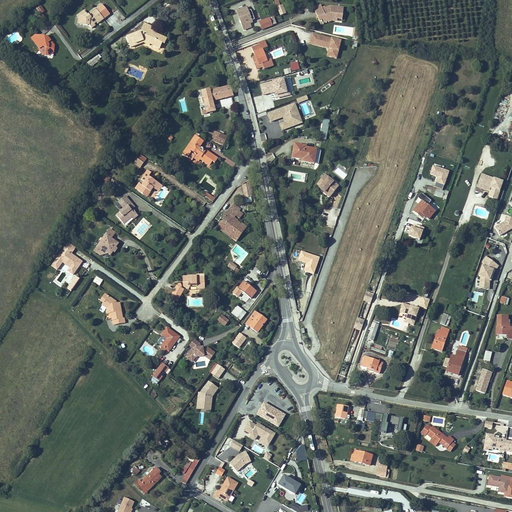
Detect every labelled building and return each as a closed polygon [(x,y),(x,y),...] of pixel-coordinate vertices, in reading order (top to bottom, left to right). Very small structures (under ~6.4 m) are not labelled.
[(320,4),(313,5),(319,20),(322,18),(324,22),(328,20),(329,21),(331,20),(336,20),(337,17),(342,18),(343,7),(329,5),(325,7),(324,6),(322,7),(320,4)] [(37,9),(41,14),(45,11),(41,6),(37,9)] [(244,26),(252,23),(247,8),(237,11),(242,23),(243,23),(244,26)] [(104,19),(97,9),(88,16),(86,14),(83,16),(79,16),(79,18),(78,23),(81,23),(81,25),(88,25),(88,24),(90,24),(90,25),(92,28),(96,26),(95,24),(97,22),(98,24),(104,19)] [(272,26),(270,18),(260,22),(262,29),(272,26)] [(167,39),(155,34),(154,36),(150,34),(151,30),(152,27),(145,24),(141,31),(135,34),(135,35),(131,36),(131,35),(127,37),(131,48),(145,42),(146,41),(151,43),(151,45),(160,49),(163,43),(165,44),(167,39)] [(318,44),(319,36),(312,34),(310,44),(329,49),(330,47),(318,44)] [(47,37),(41,36),(34,42),(40,50),(39,50),(43,55),(50,55),(50,52),(54,52),(54,46),(49,45),(48,44),(51,42),(47,37)] [(341,42),(319,36),(318,44),(330,47),(329,49),(331,50),(330,57),(336,59),(341,42)] [(252,48),(255,56),(257,60),(255,61),(259,69),(268,65),(266,62),(267,62),(262,49),(268,47),(265,40),(259,43),(259,45),(252,48)] [(99,55),(90,61),(93,64),(99,59),(101,58),(99,55)] [(291,94),(286,77),(260,84),(263,95),(274,92),(276,99),(291,94)] [(230,86),(229,87),(210,91),(212,101),(213,101),(234,96),(230,86)] [(293,100),(267,110),(271,119),(283,115),(285,121),(280,123),(283,128),(302,121),(293,100)] [(316,133),(315,139),(327,141),(329,120),(322,119),(321,133),(316,133)] [(215,132),(212,141),(223,146),(227,137),(215,132)] [(188,158),(192,152),(196,154),(195,155),(194,158),(199,161),(200,160),(208,165),(210,165),(212,162),(214,163),(217,159),(207,151),(206,152),(203,151),(203,150),(203,149),(202,149),(201,149),(200,147),(203,142),(195,136),(183,154),(188,158)] [(316,151),(306,148),(301,147),(301,146),(295,145),(293,158),(298,159),(303,160),(302,161),(314,164),(316,151)] [(141,168),(144,164),(137,159),(134,163),(141,168)] [(444,186),(450,170),(432,165),(429,176),(437,178),(435,183),(444,186)] [(139,183),(135,188),(139,191),(138,191),(143,195),(144,193),(148,196),(154,188),(156,190),(160,185),(154,180),(151,179),(149,177),(151,173),(147,170),(141,180),(143,181),(141,184),(139,183)] [(492,189),(489,197),(497,200),(503,182),(481,174),(478,184),(490,188),(492,189)] [(318,185),(322,188),(322,187),(327,190),(326,191),(331,196),(339,187),(325,176),(318,185)] [(251,182),(242,184),(245,198),(254,196),(251,182)] [(444,190),(445,188),(438,185),(435,195),(442,198),(444,190)] [(322,188),(321,189),(330,197),(331,196),(326,191),(327,190),(322,187),(322,188)] [(422,193),(418,198),(422,201),(414,211),(418,215),(420,212),(424,216),(428,219),(435,211),(427,205),(431,201),(422,193)] [(128,200),(125,197),(118,202),(121,205),(128,200)] [(124,209),(116,216),(124,224),(132,218),(133,219),(138,216),(135,212),(134,213),(128,206),(131,204),(128,200),(121,205),(124,209)] [(230,210),(228,214),(234,218),(236,215),(230,210)] [(228,214),(221,222),(225,225),(222,229),(227,233),(228,232),(238,239),(247,227),(241,223),(242,222),(239,220),(238,221),(234,218),(228,214)] [(504,221),(494,227),(499,234),(511,227),(511,218),(505,216),(504,221)] [(222,229),(225,225),(221,222),(217,227),(236,241),(238,239),(228,232),(227,233),(222,229)] [(420,240),(424,228),(413,223),(408,236),(420,240)] [(110,229),(107,233),(113,237),(116,232),(110,229)] [(94,251),(100,256),(102,253),(106,252),(109,254),(111,256),(113,252),(115,253),(117,249),(116,248),(119,244),(115,241),(113,242),(110,240),(111,239),(113,237),(107,233),(105,235),(107,236),(100,247),(98,246),(94,251)] [(100,247),(107,236),(105,235),(98,246),(100,247)] [(67,242),(51,265),(57,269),(62,261),(64,259),(71,264),(69,267),(67,270),(72,274),(79,264),(77,262),(79,259),(70,253),(74,247),(67,242)] [(301,251),(298,261),(306,264),(304,271),(314,275),(320,257),(301,251)] [(64,259),(62,261),(69,267),(71,264),(64,259)] [(498,268),(486,259),(482,264),(483,265),(479,278),(481,278),(478,290),(484,291),(485,288),(488,289),(490,282),(488,281),(490,277),(491,278),(493,272),(495,273),(498,268)] [(67,289),(71,291),(80,279),(75,276),(67,289)] [(96,276),(93,282),(100,286),(103,280),(96,276)] [(204,280),(197,280),(197,278),(191,278),(191,276),(183,277),(183,284),(186,285),(185,287),(189,289),(191,285),(197,285),(197,289),(205,289),(204,280)] [(76,290),(79,293),(88,281),(84,278),(76,290)] [(251,299),(257,291),(247,283),(244,287),(242,285),(239,289),(238,288),(234,293),(238,297),(242,292),(251,299)] [(184,289),(181,288),(177,285),(170,298),(177,302),(184,289)] [(374,295),(366,292),(363,301),(371,303),(374,295)] [(116,302),(105,294),(100,301),(104,303),(104,302),(109,306),(110,314),(111,319),(112,319),(114,326),(125,323),(124,318),(123,319),(120,303),(116,304),(116,302)] [(430,299),(423,297),(420,306),(427,309),(430,299)] [(419,309),(404,304),(401,311),(408,314),(411,315),(409,322),(413,323),(419,309)] [(232,313),(241,320),(246,313),(237,306),(232,313)] [(255,312),(246,324),(257,332),(266,320),(255,312)] [(443,314),(440,324),(447,326),(450,319),(447,318),(448,315),(443,314)] [(222,315),(217,320),(225,327),(230,321),(222,315)] [(498,335),(508,335),(508,339),(511,338),(511,326),(509,326),(508,326),(508,323),(508,315),(497,315),(497,326),(498,326),(498,335)] [(365,321),(357,318),(354,328),(361,331),(365,321)] [(373,340),(378,325),(373,323),(368,339),(373,340)] [(169,351),(179,337),(167,328),(162,335),(167,339),(161,346),(169,351)] [(438,331),(432,348),(441,351),(447,334),(438,331)] [(246,339),(240,334),(234,342),(237,344),(241,346),(246,339)] [(192,342),(188,348),(191,350),(191,352),(199,350),(198,346),(192,342)] [(451,355),(447,368),(455,370),(454,374),(458,375),(459,371),(461,371),(462,366),(461,366),(467,348),(459,345),(455,357),(451,355)] [(190,352),(186,357),(191,360),(194,360),(202,358),(208,363),(213,356),(205,350),(204,351),(201,351),(201,350),(199,350),(191,352),(190,352)] [(488,364),(491,355),(485,353),(482,362),(488,364)] [(367,367),(371,369),(371,371),(379,373),(382,363),(365,357),(362,366),(367,367)] [(168,368),(162,364),(153,376),(159,380),(168,368)] [(218,365),(212,373),(218,378),(224,370),(218,365)] [(491,375),(482,372),(475,393),(484,396),(491,375)] [(511,382),(507,381),(503,395),(511,397),(511,395),(511,382)] [(208,383),(200,393),(197,405),(205,408),(209,397),(210,396),(212,397),(217,389),(208,383)] [(200,393),(198,393),(194,407),(206,411),(212,397),(210,396),(209,397),(205,408),(197,405),(200,393)] [(263,401),(256,414),(278,427),(286,415),(263,401)] [(348,408),(338,406),(335,417),(349,420),(349,416),(346,416),(348,408)] [(266,447),(274,433),(256,423),(255,425),(248,421),(243,430),(250,434),(248,436),(266,447)] [(449,437),(447,439),(432,427),(431,428),(427,425),(421,433),(424,436),(426,434),(431,439),(433,438),(438,443),(446,449),(452,443),(454,440),(449,437)] [(499,451),(504,451),(505,441),(506,440),(498,439),(498,436),(485,434),(483,450),(487,451),(488,449),(492,450),(493,448),(500,449),(499,451)] [(431,439),(429,442),(435,447),(438,443),(433,438),(431,439)] [(233,440),(230,447),(239,452),(243,446),(233,440)] [(452,443),(446,449),(450,452),(455,445),(452,443)] [(304,446),(294,449),(298,462),(308,460),(304,446)] [(237,456),(229,462),(237,471),(244,465),(251,461),(245,451),(237,456)] [(353,451),(351,461),(369,466),(372,456),(353,451)] [(180,472),(185,475),(181,481),(186,484),(199,461),(190,455),(180,472)] [(387,464),(378,462),(377,476),(388,477),(389,470),(386,470),(387,464)] [(219,467),(215,473),(221,477),(225,471),(219,467)] [(160,472),(156,468),(141,482),(139,480),(135,484),(143,492),(148,487),(150,488),(161,477),(158,474),(160,472)] [(279,473),(274,482),(291,493),(296,483),(279,473)] [(510,480),(493,477),(491,486),(499,487),(500,488),(500,492),(508,493),(510,480)] [(236,483),(227,478),(219,492),(218,491),(215,495),(226,501),(236,483)] [(131,511),(135,502),(123,497),(119,507),(116,506),(113,511),(131,511)]
